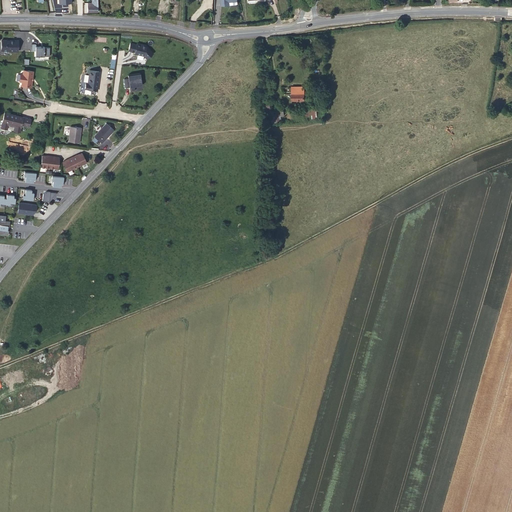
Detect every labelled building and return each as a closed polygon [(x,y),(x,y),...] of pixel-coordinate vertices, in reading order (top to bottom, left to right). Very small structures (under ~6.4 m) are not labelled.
[(98,12),(97,0),(91,0),(92,3),(87,3),(88,12),(98,12)] [(0,51),(18,52),(18,41),(11,41),(11,40),(0,39),(0,51)] [(35,45),(31,45),(31,51),(35,51),(35,57),(50,57),(50,48),(35,47),(35,45)] [(129,45),(128,53),(135,54),(135,55),(144,56),(147,59),(153,53),(146,46),(136,45),(136,46),(129,45)] [(24,70),(23,74),(22,82),(22,86),(31,87),(33,71),(24,70)] [(100,71),(90,70),(88,83),(86,83),(85,89),(97,91),(100,71)] [(130,87),(130,90),(135,90),(134,86),(142,85),(140,73),(128,75),(128,78),(124,79),(125,88),(130,87)] [(292,100),(308,100),(308,94),(304,94),(304,87),(292,87),(292,100)] [(269,121),(281,121),(281,115),(284,114),(284,108),(271,108),(271,103),(264,103),(265,114),(269,114),(269,121)] [(317,117),(316,108),(303,109),(304,120),(315,119),(315,117),(317,117)] [(31,119),(5,112),(1,128),(7,129),(8,124),(9,125),(13,126),(15,126),(14,131),(20,132),(22,125),(29,127),(31,119)] [(115,130),(107,122),(95,136),(103,143),(115,130)] [(81,127),(70,126),(69,141),(79,142),(81,127)] [(72,158),(76,168),(85,164),(81,154),(72,158)] [(50,156),(42,155),(40,166),(49,167),(50,156)] [(59,157),(50,156),(49,167),(58,168),(59,157)] [(72,158),(63,162),(67,171),(76,168),(72,158)] [(36,172),(25,171),(24,181),(33,182),(33,179),(35,180),(36,172)] [(63,176),(52,175),(51,186),(60,187),(61,184),(63,184),(63,176)] [(31,190),(24,189),(23,198),(33,200),(34,193),(31,192),(31,190)] [(49,202),(57,193),(46,191),(43,194),(42,201),(49,202)] [(0,204),(5,206),(6,204),(15,205),(16,198),(14,197),(14,195),(7,194),(6,197),(4,196),(4,195),(0,194),(0,204)] [(36,209),(37,205),(19,202),(18,213),(28,214),(28,213),(29,212),(33,212),(34,213),(36,209)] [(0,232),(0,233),(0,234),(8,235),(8,230),(7,230),(7,229),(8,229),(8,226),(8,225),(9,226),(10,221),(6,221),(7,216),(0,215),(0,232)]
